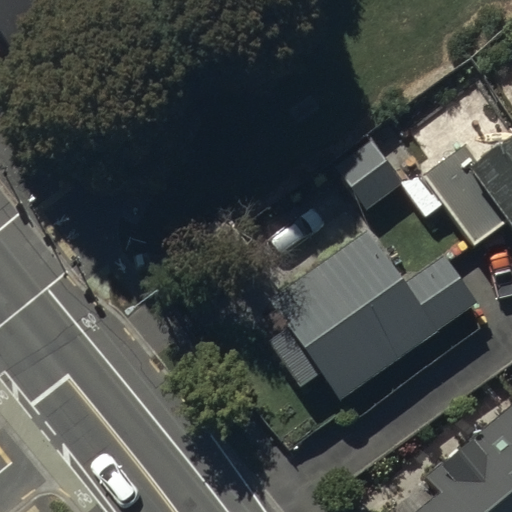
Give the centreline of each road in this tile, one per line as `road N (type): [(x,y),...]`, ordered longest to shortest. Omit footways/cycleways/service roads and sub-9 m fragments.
road 1 (tertiary): [(179,511),(87,401)]
road 2 (tertiary): [(87,401),(0,294)]
